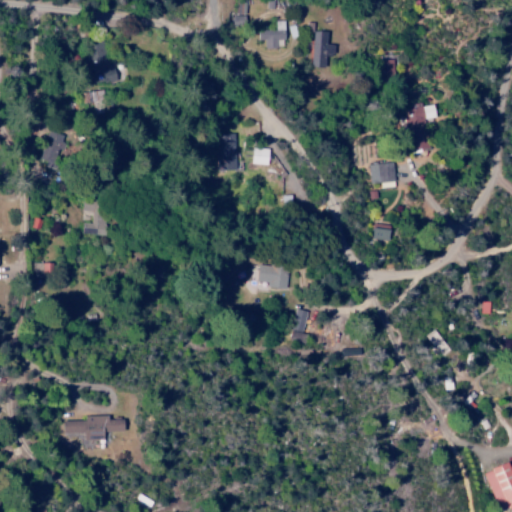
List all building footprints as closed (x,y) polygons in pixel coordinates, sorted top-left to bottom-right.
[(242,0),(235,0),(230,0),(230,26),(241,26),(242,0)] [(260,47),(281,47),(280,21),(271,21),(272,30),(254,31),(254,40),(260,40),(260,47)] [(331,45),(324,44),(324,32),(309,31),(308,67),(322,67),(322,55),(330,55),(331,45)] [(109,81),(102,42),(87,44),(89,57),(75,59),(78,74),(84,73),(86,86),(109,81)] [(389,60),(378,60),(378,78),(389,78),(389,60)] [(399,108),(403,139),(408,138),(410,151),(425,149),(421,120),(431,118),(429,105),(418,106),(418,105),(399,108)] [(37,162),(51,166),(60,135),(46,131),(37,162)] [(233,170),(231,133),(213,134),(215,170),(233,170)] [(265,165),(265,148),(249,148),(248,165),(265,165)] [(378,189),(392,187),(388,162),(366,165),(368,184),(377,183),(378,189)] [(368,239),(384,241),(385,230),(369,228),(368,239)] [(285,263),(268,261),(267,266),(254,265),(253,281),(264,282),(263,287),(283,289),(285,263)] [(49,263),(31,262),(30,276),(49,276),(49,263)] [(304,312),(293,309),(288,327),(299,330),(304,312)] [(59,421),(60,433),(81,432),(81,439),(99,439),(99,432),(119,432),(118,419),(104,420),(104,416),(80,416),(81,421),(59,421)] [(495,511),(511,504),(511,486),(503,463),(480,471),(495,511)]
